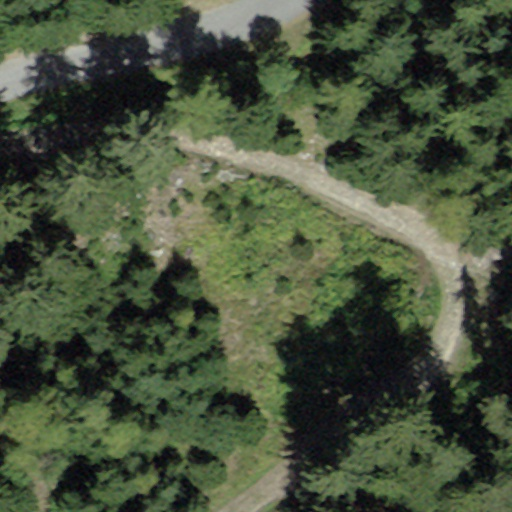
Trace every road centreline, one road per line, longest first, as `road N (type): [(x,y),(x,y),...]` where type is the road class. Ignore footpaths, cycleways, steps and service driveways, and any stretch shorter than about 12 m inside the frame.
road 1 (track): [(243,511),(429,372),(446,267),(395,210),(0,106)]
road 2 (unclassified): [(290,0),(235,24),(0,85)]
